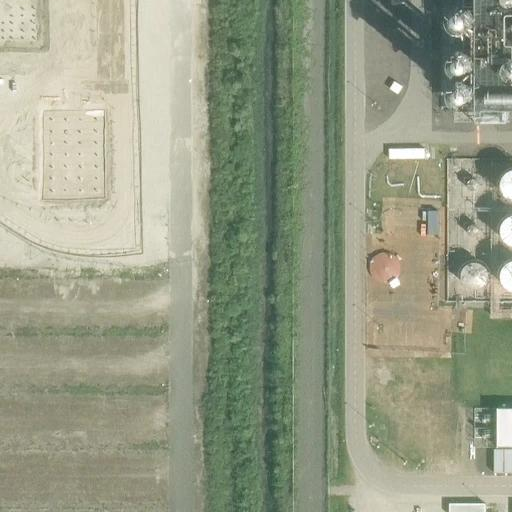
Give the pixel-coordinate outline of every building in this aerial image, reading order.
[(511,170),(510,171),(508,173),(506,175),(505,177),(504,180),(503,182),(503,185),(504,188),(505,191),(506,193),(508,195),(510,197),(511,197),(511,170)] [(511,214),(510,215),(508,217),(506,219),(505,222),(504,224),(503,227),(503,230),(504,232),(505,235),(506,237),(508,239),(510,241),(511,241),(511,214)] [(511,260),(510,262),(507,263),(505,265),(504,268),(503,270),(502,273),(502,276),(503,279),(504,281),(505,284),(507,286),(510,288),(511,288),(511,260)] [(491,278),(491,275),(491,272),(490,270),(489,267),(487,265),(485,263),(483,262),(480,261),(477,261),(475,261),(472,261),(470,263),(467,264),(465,266),(464,268),(463,271),(462,274),(462,276),(463,279),(464,282),(465,284),(467,286),(470,288),(472,289),(475,289),(477,289),(480,289),(483,288),(485,287),(487,285),(489,283),(490,280),(491,278)] [(439,458),(464,458),(464,406),(439,406),(439,458)] [(511,446),(511,408),(499,408),(499,447),(511,446)] [(431,511),(432,503),(369,504),(368,511),(431,511)]
